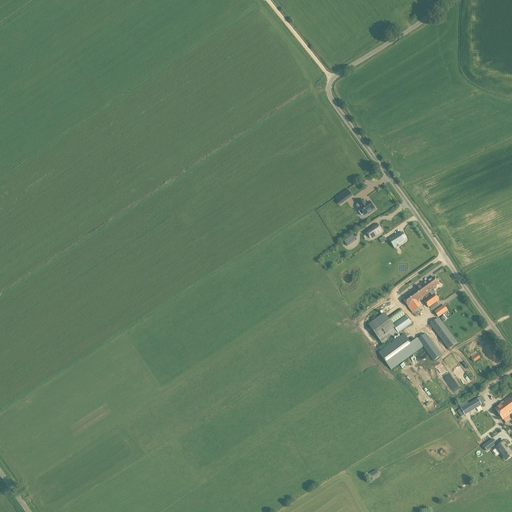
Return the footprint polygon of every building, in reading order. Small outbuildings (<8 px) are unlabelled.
[(348,192),(344,195),(348,201),(352,198),(348,192)] [(364,200),(358,204),(361,208),(360,209),(365,215),(374,209),(374,208),(375,207),(373,205),(372,205),(369,202),(366,204),(364,200)] [(382,232),(381,230),(379,227),(377,225),(376,224),(371,227),(372,228),(366,232),(366,233),(365,234),(369,240),(370,239),(382,232)] [(394,238),(391,239),(395,246),(398,244),(399,246),(405,242),(404,241),(407,239),(403,232),(397,236),(396,234),(393,236),(394,238)] [(427,281),(402,299),(412,314),(421,308),(417,302),(429,293),(431,295),(423,301),(428,308),(439,300),(434,294),(436,293),(433,290),(436,288),(435,287),(439,284),(434,277),(427,282),(427,281)] [(448,311),(444,305),(435,312),(438,317),(448,311)] [(400,309),(388,318),(388,319),(392,325),(405,316),(400,309)] [(406,316),(393,325),(384,314),(369,325),(383,345),(411,324),(406,316)] [(439,319),(430,325),(448,350),(457,343),(439,319)] [(423,347),(417,340),(417,339),(410,344),(404,334),(378,353),(391,370),(423,347)] [(425,334),(417,340),(423,347),(433,361),(441,355),(425,334)] [(473,362),(480,358),(477,354),(470,358),(473,362)] [(511,413),(511,398),(511,399),(509,397),(495,408),(503,420),(511,413)] [(465,415),(482,404),(478,398),(460,408),(465,415)] [(493,439),(483,446),(487,451),(492,447),(494,449),(494,450),(496,449),(497,448),(504,458),(507,456),(508,455),(511,453),(504,442),(499,446),(498,447),(498,446),(496,444),(497,444),(493,439)] [(375,469),(368,474),(371,479),(379,474),(375,469)]
